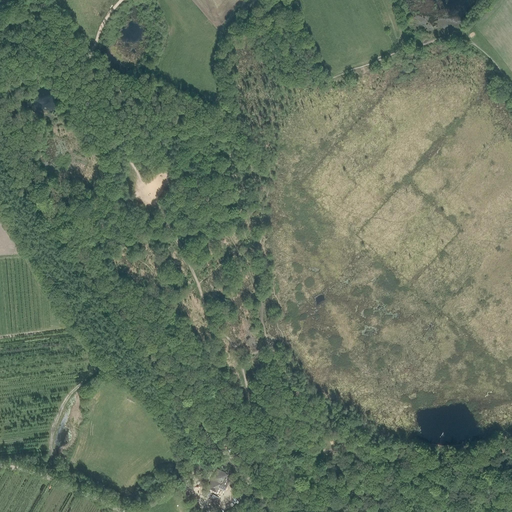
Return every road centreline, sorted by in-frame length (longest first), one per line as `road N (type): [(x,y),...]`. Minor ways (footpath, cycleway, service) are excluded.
road 1 (track): [(0,150),(164,367)]
road 2 (track): [(0,337),(70,329),(24,257)]
road 3 (track): [(265,499),(299,479),(400,457)]
road 4 (track): [(0,465),(123,511)]
